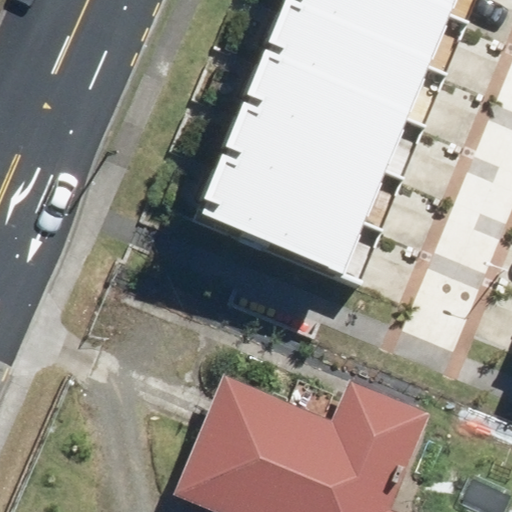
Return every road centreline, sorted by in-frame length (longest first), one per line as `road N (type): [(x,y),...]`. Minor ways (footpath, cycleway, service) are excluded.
road 1 (secondary): [(0,206),(88,0)]
road 2 (residential): [(511,125),(427,326)]
